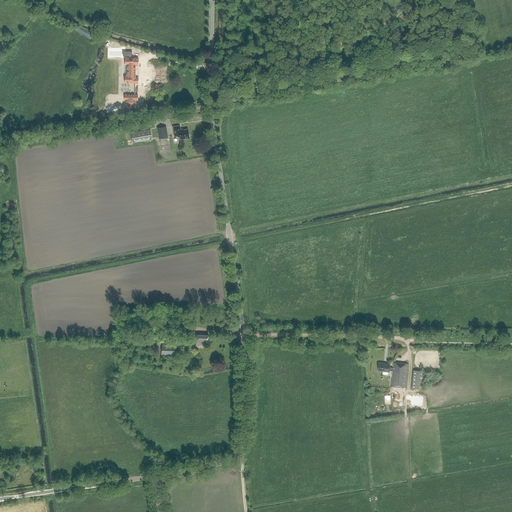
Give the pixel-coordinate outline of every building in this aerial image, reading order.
[(138,65),(138,58),(124,58),(124,65),(126,65),(126,76),(124,76),(124,83),(137,83),(137,78),(134,78),(135,65),(138,65)] [(137,100),(137,95),(124,95),(124,100),(126,100),(125,105),(134,105),(134,100),(137,100)] [(179,126),(172,127),(173,137),(176,136),(176,138),(178,139),(179,139),(180,140),(189,138),(189,137),(189,134),(188,134),(187,129),(180,130),(179,126)] [(168,138),(167,127),(157,129),(158,139),(168,138)] [(152,140),(150,130),(131,133),(132,143),(152,140)] [(165,323),(173,323),(173,311),(164,311),(165,323)] [(196,345),(207,345),(207,341),(208,341),(208,335),(196,335),(196,345)] [(177,357),(178,346),(161,345),(161,356),(177,357)] [(406,388),(408,364),(393,363),(393,368),(390,368),(390,364),(383,364),(383,363),(379,363),(378,371),(389,372),(389,371),(393,372),(391,386),(406,388)] [(412,388),(422,389),(424,371),(414,370),(412,388)] [(423,397),(412,396),(411,406),(422,406),(423,397)]
